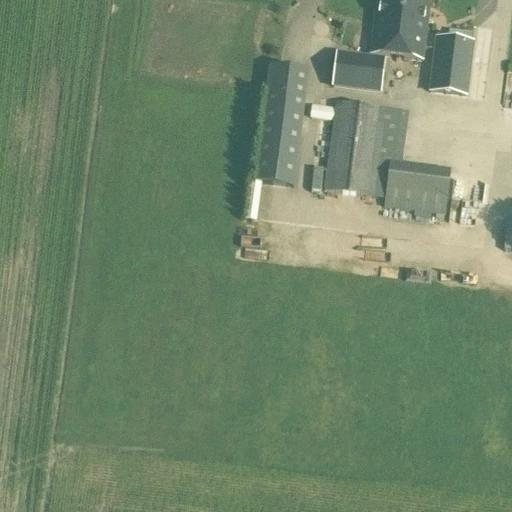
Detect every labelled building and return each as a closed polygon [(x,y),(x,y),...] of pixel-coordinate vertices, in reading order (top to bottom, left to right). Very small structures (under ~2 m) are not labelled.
[(395,61),(403,0),(401,0),(375,0),(368,58),(395,61)] [(422,65),(430,4),(403,0),(395,61),(422,65)] [(435,40),(428,95),(466,99),(473,45),(435,40)] [(336,55),(331,90),(380,97),(385,61),(336,55)] [(294,191),(309,74),(270,69),(255,186),(294,191)] [(373,200),(384,112),(352,108),(336,106),(326,194),(373,200)] [(511,116),(507,115),(496,145),(511,150),(511,116)]
